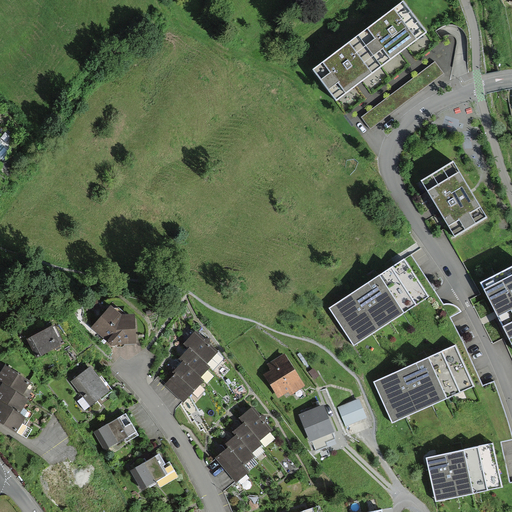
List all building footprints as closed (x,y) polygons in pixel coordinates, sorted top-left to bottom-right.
[(404,1),(312,69),(336,101),(428,33),(404,1)] [(437,64),(362,118),(370,130),(445,76),(437,64)] [(457,158),(417,180),(448,237),(488,215),(457,158)] [(159,216),(138,202),(127,219),(148,233),(159,216)] [(404,255),(327,307),(352,344),(429,292),(404,255)] [(511,264),(481,281),(511,340),(511,264)] [(91,330),(111,348),(136,347),(135,319),(122,319),(111,309),(91,330)] [(54,325),(27,339),(37,358),(64,343),(54,325)] [(197,335),(185,347),(190,352),(207,368),(219,355),(197,335)] [(455,346),(373,382),(392,425),(474,389),(455,346)] [(180,362),(184,365),(201,382),(211,371),(207,368),(190,352),(180,362)] [(290,396),(305,388),(285,354),(267,365),(271,371),(263,376),(278,399),(288,393),(290,396)] [(184,365),(165,385),(184,402),(202,382),(201,382),(184,365)] [(90,369),(72,384),(91,408),(109,393),(90,369)] [(0,375),(0,387),(1,388),(20,400),(29,385),(4,370),(0,375)] [(0,389),(0,406),(17,417),(26,403),(20,400),(1,388),(0,389)] [(359,399),(338,407),(345,425),(366,417),(359,399)] [(0,406),(0,425),(15,434),(23,421),(17,417),(0,406)] [(324,406),(299,416),(310,443),(335,433),(324,406)] [(253,410),(241,421),(245,425),(259,442),(272,431),(253,410)] [(121,420),(95,432),(105,451),(130,439),(121,420)] [(245,425),(234,435),(237,438),(251,455),(262,445),(259,442),(245,425)] [(226,448),(228,450),(243,468),(254,458),(251,455),(237,438),(226,448)] [(492,444),(427,458),(436,500),(501,486),(492,444)] [(228,450),(216,461),(236,484),(248,474),(243,468),(228,450)] [(170,476),(159,457),(134,471),(145,490),(170,476)] [(70,465),(41,473),(48,498),(77,489),(70,465)]
